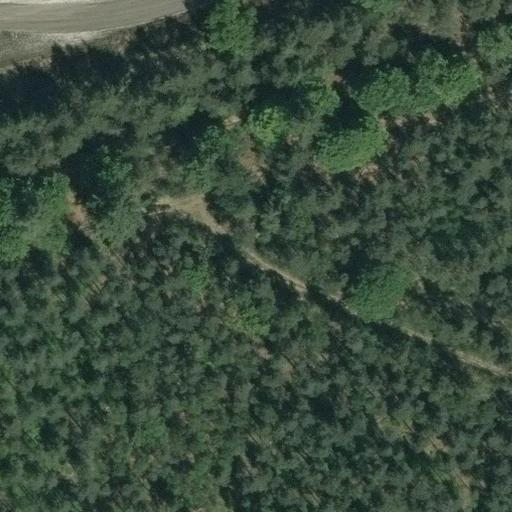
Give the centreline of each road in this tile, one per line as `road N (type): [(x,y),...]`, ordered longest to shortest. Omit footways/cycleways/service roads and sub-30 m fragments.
road 1 (track): [(0,258),(511,97)]
road 2 (track): [(511,379),(310,291),(175,202)]
